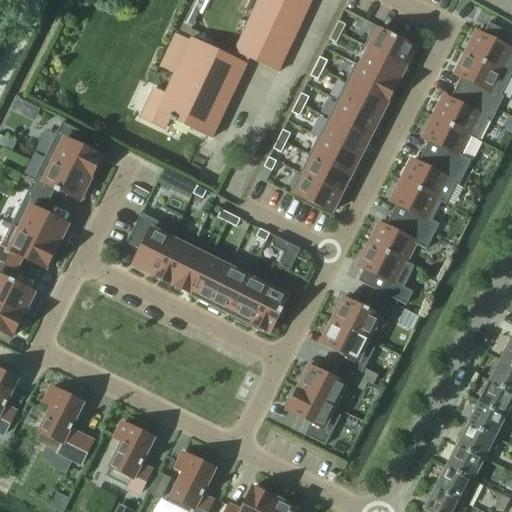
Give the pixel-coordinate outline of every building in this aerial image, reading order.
[(153,89),(139,118),(164,131),(169,120),(171,121),(210,140),(219,121),(248,61),(276,74),(281,63),(310,0),(258,0),(230,59),(191,40),(190,42),(175,35),(160,68),(174,74),(164,95),(153,89)] [(193,0),(178,32),(208,46),(211,40),(190,30),(198,14),(201,15),(208,0),(193,0)] [(244,0),(240,8),(249,12),(254,0),(244,0)] [(345,25),(339,22),(337,21),(332,31),(340,35),(345,25)] [(476,32),(465,54),(510,76),(511,71),(511,35),(488,24),(482,35),(476,32)] [(373,28),(364,47),(404,67),(414,48),(373,28)] [(335,44),(340,35),(332,31),(328,40),(329,41),(335,44)] [(355,64),(355,65),(395,85),(404,67),(364,47),(363,48),(367,49),(358,66),(355,64)] [(465,54),(454,75),(460,78),(455,89),(496,110),(503,97),(500,96),(510,76),(465,54)] [(327,62),(321,59),(319,58),(314,67),(322,71),(327,62)] [(355,65),(345,83),(386,104),(395,85),(355,65)] [(317,81),(322,71),(314,67),(309,77),(311,78),(317,81)] [(345,83),(336,101),(377,122),(386,104),(345,83)] [(443,97),(433,118),(477,140),(487,121),(490,123),(496,110),(455,89),(449,100),(443,97)] [(308,98),(302,95),(300,94),(295,104),(303,108),(308,98)] [(17,99),(11,111),(19,115),(25,103),(17,99)] [(336,101),(327,119),(367,140),(377,122),(336,101)] [(299,117),(303,108),(295,104),(291,113),(292,114),(299,117)] [(433,118),(422,139),(428,142),(422,153),(464,174),(470,161),(459,155),(468,137),(477,141),(477,140),(433,118)] [(327,119),(318,138),(361,160),(362,159),(358,157),(367,140),(327,119)] [(61,123),(44,157),(89,179),(100,157),(76,145),(82,133),(61,123)] [(290,135),(284,131),(282,131),(277,140),(285,144),(290,135)] [(318,138),(309,156),(349,176),(353,168),(356,170),(361,160),(318,138)] [(280,153),(285,144),(277,140),(272,149),(274,150),(280,153)] [(411,160),(400,181),(445,204),(455,185),(457,186),(464,174),(422,153),(417,163),(411,160)] [(309,156),(299,174),(340,195),(349,176),(309,156)] [(44,157),(27,191),(48,202),(53,191),(58,193),(59,192),(78,202),(79,199),(83,201),(88,190),(85,189),(89,179),(44,157)] [(268,158),(263,168),(271,172),(276,162),(268,158)] [(299,174),(290,193),(330,214),(340,195),(299,174)] [(184,180),(177,193),(189,200),(192,195),(196,187),(184,180)] [(400,181),(390,202),(396,205),(390,216),(432,237),(438,224),(431,221),(440,202),(445,205),(445,204),(400,181)] [(206,192),(196,187),(192,195),(202,199),(206,192)] [(27,191),(11,225),(55,247),(67,225),(42,213),(48,202),(27,191)] [(226,223),(230,215),(221,210),(220,212),(217,218),(226,223)] [(143,215),(128,245),(138,250),(139,250),(132,266),(152,276),(174,231),(168,228),(157,222),(150,219),(143,215)] [(236,228),(239,221),(240,220),(230,215),(226,223),(236,228)] [(379,224),(368,245),(413,268),(413,267),(405,262),(414,244),(425,250),(432,237),(390,216),(385,227),(379,224)] [(11,225),(0,246),(0,262),(14,269),(20,258),(44,270),(55,247),(11,225)] [(259,230),(255,238),(265,242),(269,234),(259,230)] [(174,231),(152,276),(171,285),(193,240),(174,231)] [(274,237),(271,242),(272,247),(284,253),(288,244),(274,237)] [(193,240),(171,285),(191,295),(213,250),(193,240)] [(284,253),(278,265),(289,271),(299,250),(288,244),(284,253)] [(368,245),(357,267),(363,270),(357,282),(405,306),(412,292),(403,287),(413,268),(368,245)] [(213,250),(191,295),(209,304),(208,307),(208,308),(232,259),(213,250)] [(232,259),(208,308),(219,313),(221,310),(229,314),(251,269),(232,259)] [(0,262),(0,304),(22,315),(33,293),(13,283),(14,282),(9,280),(14,269),(0,262)] [(251,269),(229,314),(238,318),(236,321),(247,327),(271,279),(251,269)] [(271,279),(247,327),(248,327),(249,324),(269,334),(278,315),(279,315),(282,310),(281,310),(291,289),(271,279)] [(336,312),(331,321),(376,344),(393,310),(373,300),(367,310),(363,308),(362,309),(343,299),(342,302),(338,300),(333,310),(336,312)] [(0,304),(0,332),(11,338),(22,315),(0,304)] [(331,321),(320,344),(344,356),(338,367),(359,378),(376,344),(331,321)] [(499,360),(511,366),(511,339),(510,339),(499,360)] [(511,366),(499,360),(489,381),(511,393),(511,366)] [(302,380),(297,389),(342,412),(342,411),(338,409),(348,389),(352,391),(359,378),(338,367),(332,379),(308,367),(307,369),(304,368),(299,378),(302,380)] [(0,433),(3,435),(14,413),(4,408),(6,403),(5,403),(16,380),(0,371),(0,433)] [(511,393),(489,381),(478,403),(505,417),(511,420),(511,393)] [(51,407),(34,441),(81,465),(92,442),(69,431),(72,427),(71,426),(82,403),(50,388),(43,403),(51,407)] [(297,389),(286,411),(310,424),(304,435),(325,446),(342,412),(297,389)] [(478,403),(466,425),(494,439),(505,417),(478,403)] [(121,442),(104,476),(139,494),(150,472),(140,466),(142,462),(141,461),(152,439),(121,423),(113,438),(121,442)] [(466,425),(456,445),(483,460),(494,439),(466,425)] [(456,445),(445,467),(472,481),(483,460),(456,445)] [(182,473),(167,503),(186,511),(206,511),(211,502),(201,497),(203,492),(202,492),(213,469),(182,453),(174,469),(182,473)] [(445,467),(434,488),(461,503),(461,502),(468,506),(479,485),(472,481),(445,467)] [(239,511),(228,506),(224,511),(267,511),(274,499),(251,488),(239,511)] [(456,511),(461,503),(434,488),(422,511),(423,511),(456,511)] [(56,494),(49,507),(58,511),(62,511),(68,500),(56,494)] [(500,495),(493,508),(500,511),(502,511),(509,499),(500,495)] [(274,499),(267,511),(295,511),(296,510),(274,499)]
